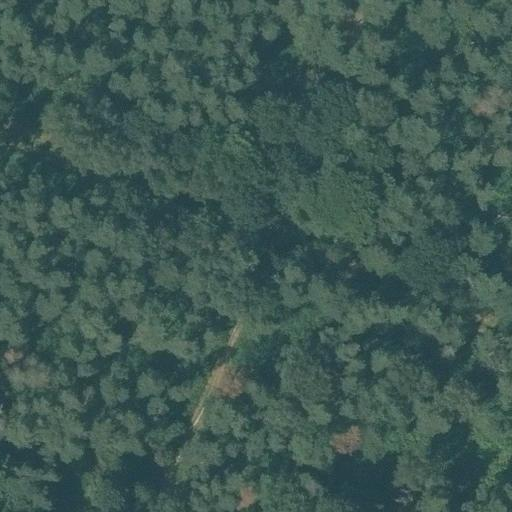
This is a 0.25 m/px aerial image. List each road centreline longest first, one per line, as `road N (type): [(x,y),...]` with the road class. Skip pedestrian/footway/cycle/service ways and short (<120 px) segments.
road 1 (track): [(148,511),(268,222)]
road 2 (track): [(268,222),(0,114)]
road 3 (track): [(268,222),(511,323)]
